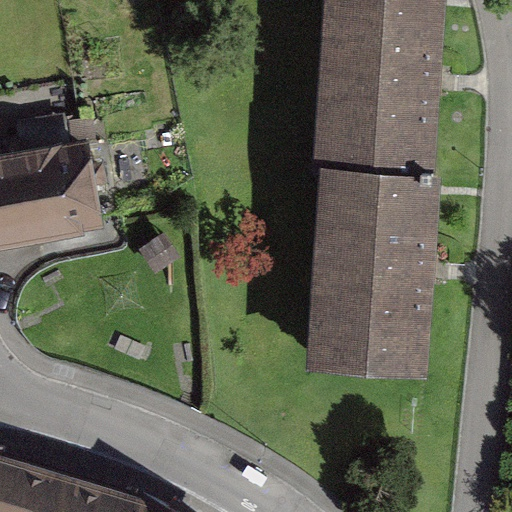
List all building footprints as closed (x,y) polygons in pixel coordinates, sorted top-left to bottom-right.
[(299,0),(296,170),(419,174),(423,0),(299,0)] [(68,145),(21,153),(36,240),(83,233),(68,145)] [(21,153),(0,156),(0,246),(36,240),(21,153)] [(419,174),(296,170),(289,361),(413,365),(419,174)] [(49,511),(61,473),(2,456),(0,462),(0,511),(49,511)] [(112,511),(119,494),(61,473),(49,511),(112,511)] [(170,511),(119,494),(112,511),(170,511)]
